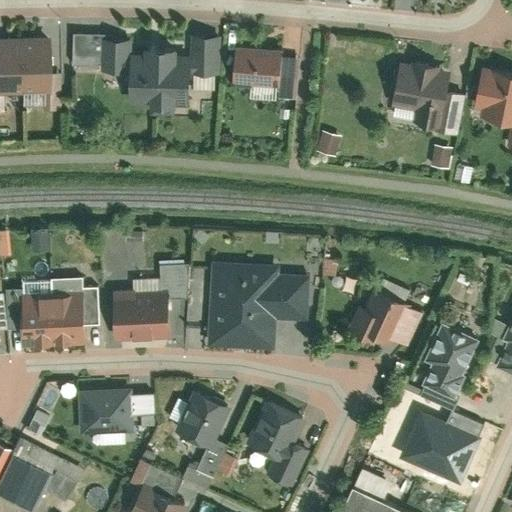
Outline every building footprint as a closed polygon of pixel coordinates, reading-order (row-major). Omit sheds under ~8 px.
[(102,38),(111,38),(111,35),(73,36),(73,66),(102,66),(102,38)] [(192,35),(192,53),(192,73),(219,73),(219,35),(192,35)] [(101,70),(131,71),(131,53),(131,39),(111,38),(102,38),(102,66),(101,70)] [(48,39),(0,40),(0,95),(51,93),(50,79),(48,39)] [(283,48),(236,45),(234,82),(236,83),(236,86),(252,87),(252,84),(280,85),(282,64),(283,48)] [(192,73),(192,53),(172,53),(172,47),(145,47),(145,53),(131,53),(131,71),(131,102),(150,102),(150,106),(176,106),(176,102),(191,102),(192,73)] [(411,64),(401,62),(394,105),(395,105),(417,109),(415,121),(415,123),(437,127),(440,113),(444,114),(452,71),(436,68),(437,64),(412,60),(411,64)] [(299,65),(282,64),(280,85),(280,97),(297,98),(299,65)] [(511,76),(486,71),(478,112),(486,114),(485,121),(511,126),(511,76)] [(60,78),(50,79),(51,93),(52,111),(62,110),(60,78)] [(415,121),(417,109),(395,105),(393,117),(415,121)] [(121,122),(103,122),(103,133),(121,133),(121,122)] [(342,135),(324,130),(318,150),(337,155),(342,135)] [(454,148),(435,144),(431,165),(450,169),(454,148)] [(284,231),(268,229),(266,245),(283,247),(284,231)] [(33,249),(50,248),(49,230),(32,231),(33,249)] [(328,234),(309,232),(307,257),(325,259),(328,234)] [(126,234),(117,233),(117,253),(126,253),(126,234)] [(114,239),(105,239),(106,257),(114,256),(114,239)] [(8,241),(0,240),(0,255),(8,255),(8,241)] [(280,260),(213,256),(208,343),(275,346),(277,314),(310,316),(313,272),(279,270),(280,260)] [(338,257),(327,256),(325,272),(337,273),(338,257)] [(164,262),(164,287),(170,287),(171,297),(188,296),(190,261),(184,262),(164,262)] [(448,275),(438,271),(434,281),(444,285),(448,275)] [(23,291),(20,291),(22,326),(22,342),(86,339),(85,322),(101,321),(99,284),(84,285),(83,274),(51,275),(52,290),(39,291),(25,291),(23,291)] [(114,288),(116,337),(172,335),(171,297),(170,287),(164,287),(163,287),(162,276),(135,277),(135,288),(114,288)] [(25,279),(25,291),(39,291),(39,279),(25,279)] [(405,309),(409,299),(375,284),(366,304),(360,301),(349,326),(363,332),(365,326),(392,338),(405,309)] [(7,326),(22,326),(20,291),(23,291),(22,286),(6,286),(7,326)] [(422,316),(405,309),(392,338),(409,345),(422,316)] [(477,332),(442,316),(425,355),(432,358),(422,380),(454,395),(467,365),(463,364),(477,332)] [(511,316),(500,345),(504,347),(496,364),(511,371),(511,316)] [(412,362),(404,358),(399,368),(408,369),(412,362)] [(131,389),(79,392),(81,434),(133,431),(131,389)] [(230,407),(195,390),(176,429),(210,446),(216,435),(230,407)] [(305,419),(264,401),(247,440),(275,453),(287,458),(294,444),(305,419)] [(402,452),(460,479),(487,422),(454,407),(447,421),(422,410),(402,452)] [(37,408),(29,430),(43,435),(52,414),(37,408)] [(0,471),(12,449),(6,445),(9,439),(0,434),(0,471)] [(61,455),(23,435),(0,476),(0,491),(34,510),(46,488),(55,472),(52,470),(61,455)] [(200,468),(214,475),(230,442),(216,435),(210,446),(200,468)] [(294,444),(287,458),(275,453),(266,472),(294,484),(309,451),(294,444)] [(236,455),(228,451),(219,469),(227,473),(236,455)] [(85,470),(61,455),(52,470),(55,472),(46,488),(67,501),(85,470)] [(143,483),(152,462),(141,457),(132,478),(143,483)] [(143,483),(175,497),(184,476),(152,462),(143,483)] [(200,468),(189,463),(184,474),(191,477),(190,480),(208,488),(214,475),(200,468)] [(354,484),(384,498),(393,479),(363,465),(354,484)] [(184,511),(188,503),(175,497),(143,483),(131,510),(129,511),(184,511)] [(384,498),(354,484),(340,511),(402,511),(404,508),(384,498)]
